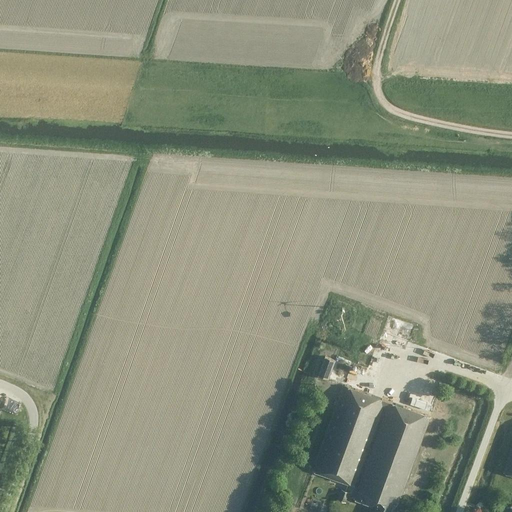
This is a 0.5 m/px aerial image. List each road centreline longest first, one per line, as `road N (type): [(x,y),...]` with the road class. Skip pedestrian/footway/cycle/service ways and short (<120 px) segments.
road 1 (track): [(456,511),(511,355)]
road 2 (unknown): [(0,390),(23,401),(33,423),(4,511)]
